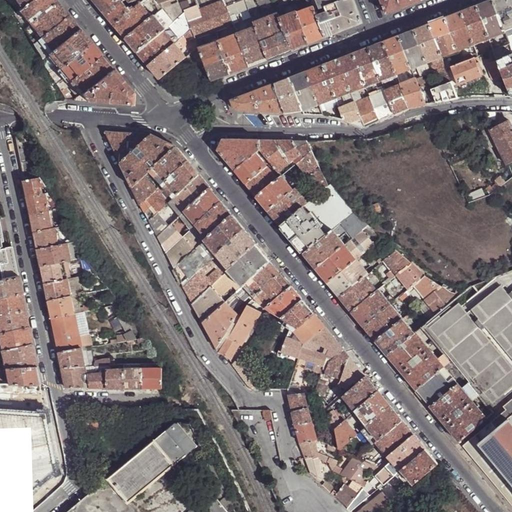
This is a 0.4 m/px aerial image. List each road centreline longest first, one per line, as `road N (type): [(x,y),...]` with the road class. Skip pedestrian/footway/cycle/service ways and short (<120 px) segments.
road 1 (residential): [(497,511),(193,146)]
road 2 (residential): [(285,461),(278,406),(240,392),(200,341),(88,119)]
road 3 (residential): [(56,399),(0,135)]
road 4 (residential): [(167,114),(379,30)]
road 5 (residential): [(193,146),(216,130),(366,132)]
road 6 (residential): [(366,132),(476,101),(511,104)]
road 7 (residential): [(72,0),(167,114)]
